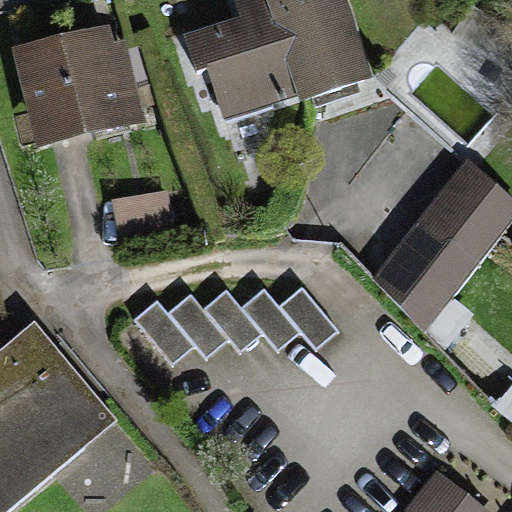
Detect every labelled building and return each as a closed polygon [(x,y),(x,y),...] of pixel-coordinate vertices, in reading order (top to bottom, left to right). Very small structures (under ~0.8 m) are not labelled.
[(392,84),(365,0),(282,0),(288,16),(213,40),(237,117),(318,91),(323,106),(392,84)] [(135,31),(31,53),(52,148),(156,126),(135,31)] [(511,230),(511,198),(472,167),(382,284),(438,327),(511,230)] [(156,301),(133,320),(172,365),(194,346),(204,358),(227,339),(237,350),(260,331),(277,352),(300,333),(315,351),(338,332),(301,289),(279,307),(263,288),(240,307),(227,291),(204,310),(191,294),(167,314),(156,301)] [(0,511),(21,511),(128,425),(45,326),(0,363),(0,511)]
